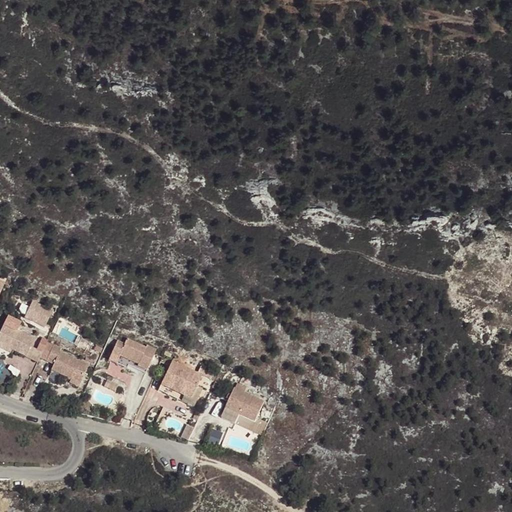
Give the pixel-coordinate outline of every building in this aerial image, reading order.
[(45,328),(52,311),(32,301),(29,307),(25,316),(24,318),(45,328)] [(29,307),(21,304),(19,309),(21,314),(25,316),(29,307)] [(34,340),(3,325),(0,331),(0,344),(12,350),(26,357),(30,347),(34,340)] [(36,350),(42,353),(47,341),(47,340),(42,338),(36,350)] [(146,348),(126,339),(124,344),(117,341),(111,353),(130,361),(128,366),(146,374),(156,350),(147,345),(146,348)] [(46,361),(54,345),(47,341),(42,353),(39,358),(46,361)] [(12,350),(0,344),(0,348),(10,353),(12,350)] [(89,365),(60,352),(62,348),(54,345),(46,361),(54,365),(51,370),(70,379),(80,384),(89,365)] [(39,358),(42,353),(36,350),(30,347),(26,357),(37,363),(39,358)] [(130,361),(111,353),(108,361),(127,368),(128,366),(130,361)] [(202,375),(172,361),(160,385),(190,400),(202,375)] [(194,408),(208,378),(202,375),(190,400),(160,385),(158,391),(194,408)] [(264,401),(234,388),(231,395),(229,400),(221,418),(235,424),(239,415),(255,422),(264,401)] [(268,424),(257,419),(255,422),(239,415),(235,424),(263,436),(268,424)]
